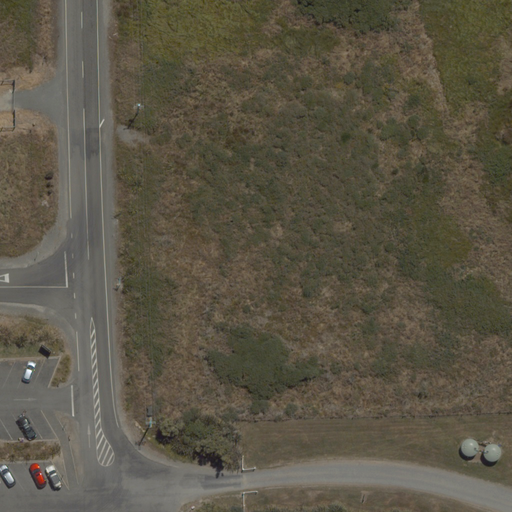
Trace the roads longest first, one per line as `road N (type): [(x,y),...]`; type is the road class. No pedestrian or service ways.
road 1 (tertiary): [(81,0),(91,285)]
road 2 (tertiary): [(91,285),(107,511)]
